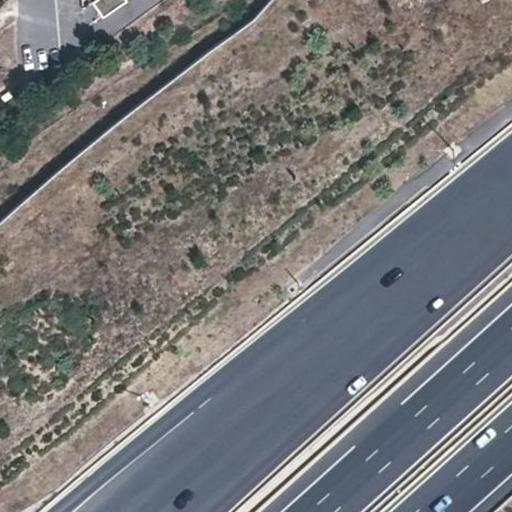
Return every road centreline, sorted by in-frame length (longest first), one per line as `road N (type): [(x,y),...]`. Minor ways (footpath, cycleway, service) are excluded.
road 1 (motorway): [(511,188),(142,511)]
road 2 (motorway): [(511,339),(320,511)]
road 3 (residential): [(143,0),(75,49),(39,39),(38,0)]
